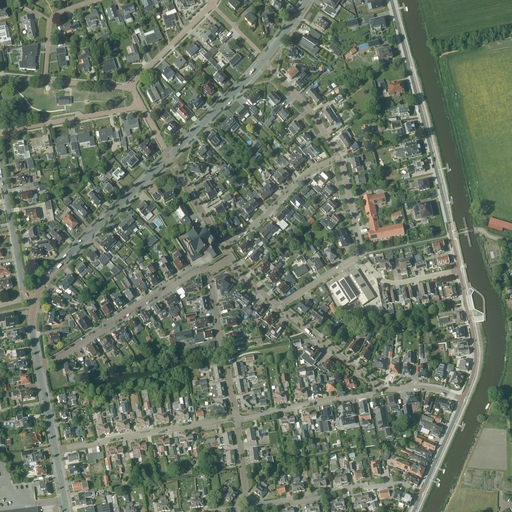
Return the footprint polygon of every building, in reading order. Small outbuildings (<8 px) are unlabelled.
[(152,7),(155,6),(153,0),(150,0),(149,0),(140,0),(144,9),(152,6),(152,7)] [(194,4),(193,0),(181,0),(182,1),(183,0),(184,4),(182,5),(184,9),(188,7),(187,6),(194,4)] [(241,2),(238,0),(234,0),(235,0),(234,0),(232,0),(229,4),(235,10),(240,5),(239,4),(241,2)] [(277,0),(271,0),(276,3),(272,9),(275,11),(276,12),(276,11),(277,11),(278,10),(279,11),(280,11),(281,11),(282,11),(282,10),(283,10),(283,9),(283,8),(282,7),(284,5),(277,1),(277,0)] [(337,5),(329,0),(326,0),(324,4),(335,11),(339,6),(337,5)] [(366,0),(368,4),(371,4),(372,10),(383,7),(381,0),(377,1),(376,0),(366,0)] [(122,10),(119,11),(122,21),(125,20),(126,21),(131,19),(129,14),(135,12),(132,4),(121,8),(122,10)] [(174,10),(172,4),(166,7),(168,13),(174,10)] [(123,23),(122,21),(119,11),(116,12),(115,7),(106,10),(110,21),(117,18),(119,24),(123,23)] [(254,10),(251,7),(246,12),(249,15),(245,19),(251,26),(256,21),(250,14),(254,10)] [(99,20),(97,13),(85,18),(88,27),(96,24),(95,22),(99,20)] [(270,17),(269,13),(263,14),(264,18),(263,19),(265,27),(266,27),(269,27),(268,26),(273,25),(273,24),(274,24),(273,22),(272,22),(271,16),(270,17)] [(174,21),(172,15),(167,17),(166,15),(162,17),(166,30),(172,28),(171,22),(174,21)] [(31,16),(21,18),(22,23),(26,23),(28,35),(25,35),(26,40),(35,38),(34,34),(35,33),(33,20),(32,20),(31,16)] [(375,20),(370,22),(371,25),(370,25),(370,26),(372,34),(381,31),(381,29),(386,28),(383,18),(379,19),(378,20),(376,21),(376,20),(375,20)] [(328,25),(319,19),(315,25),(324,31),(328,25)] [(344,23),(346,29),(346,28),(356,25),(355,20),(344,23)] [(79,29),(77,22),(70,25),(69,23),(58,27),(60,31),(57,32),(59,37),(65,35),(64,32),(71,30),(72,31),(79,29)] [(212,36),(215,33),(218,35),(224,30),(217,23),(214,26),(213,25),(207,32),(212,36)] [(159,40),(162,39),(158,30),(153,31),(154,35),(145,38),(147,45),(158,42),(158,41),(159,40)] [(318,40),(321,36),(312,30),(309,35),(318,40)] [(212,36),(207,32),(205,33),(204,32),(199,37),(204,42),(207,39),(211,43),(215,39),(212,36)] [(7,39),(5,33),(0,34),(0,40),(2,41),(3,47),(11,45),(10,39),(7,39)] [(302,39),(300,42),(304,45),(303,46),(307,49),(308,48),(311,50),(313,47),(314,47),(317,44),(305,35),(304,36),(305,36),(303,39),(302,39)] [(200,48),(194,42),(191,45),(192,46),(185,52),(191,58),(192,57),(193,59),(196,56),(195,54),(196,53),(197,51),(200,48)] [(228,47),(225,44),(217,52),(228,62),(227,63),(231,67),(240,58),(236,54),(234,56),(228,50),(226,49),(228,47)] [(334,52),(337,47),(333,44),(329,49),(334,52)] [(22,63),(20,64),(21,69),(20,69),(35,71),(36,64),(35,64),(35,56),(36,56),(36,53),(37,50),(35,51),(31,51),(30,46),(21,48),(21,49),(22,48),(23,53),(23,54),(23,57),(23,58),(23,63),(22,63)] [(136,53),(134,46),(130,48),(132,55),(124,57),(127,65),(139,61),(136,53)] [(213,47),(209,51),(213,55),(218,51),(213,47)] [(389,49),(390,48),(389,47),(388,48),(378,51),(380,57),(378,57),(380,64),(389,62),(388,60),(393,59),(391,54),(390,52),(389,49)] [(82,60),(84,65),(77,67),(78,72),(83,70),(84,73),(89,72),(88,69),(90,68),(87,59),(87,58),(90,58),(88,51),(87,48),(83,50),(83,52),(84,54),(77,56),(79,61),(82,60)] [(66,55),(65,49),(56,50),(57,57),(58,57),(60,68),(67,67),(65,56),(66,55)] [(213,55),(209,51),(207,54),(203,50),(200,54),(208,61),(213,55)] [(299,50),(298,50),(297,53),(294,52),(294,51),(290,50),(289,53),(288,52),(287,57),(292,58),(291,59),(295,60),(296,56),(301,57),(302,52),(299,50)] [(183,61),(180,58),(173,65),(177,69),(182,64),(185,67),(187,65),(183,61)] [(216,65),(210,59),(207,62),(214,69),(216,70),(214,72),(217,74),(214,78),(214,79),(216,82),(217,81),(220,84),(221,85),(224,82),(223,81),(225,79),(218,72),(221,69),(216,65)] [(116,70),(112,60),(100,64),(103,74),(116,70)] [(168,69),(167,68),(163,72),(164,73),(161,76),(167,82),(174,75),(168,69)] [(299,73),(294,68),(287,75),(292,80),(299,73)] [(303,73),(302,73),(298,77),(300,79),(296,83),(301,89),(305,86),(304,85),(307,83),(303,79),(307,76),(304,72),(303,73)] [(156,80),(155,80),(154,80),(154,81),(153,82),(152,82),(151,83),(151,84),(151,85),(151,86),(151,87),(151,88),(152,91),(147,93),(152,103),(159,99),(161,103),(164,99),(168,95),(171,98),(174,95),(168,88),(165,90),(162,91),(157,81),(156,80)] [(212,84),(209,81),(203,87),(204,89),(203,90),(203,91),(203,92),(205,94),(206,94),(209,97),(209,96),(210,97),(212,95),(211,94),(213,93),(212,92),(213,92),(210,88),(211,87),(210,87),(212,84)] [(404,88),(402,82),(388,86),(391,97),(394,96),(395,97),(400,96),(400,95),(405,93),(405,92),(405,91),(404,89),(404,88)] [(312,100),(317,96),(313,92),(316,89),(313,86),(309,89),(311,91),(308,94),(312,100)] [(248,101),(252,105),(253,105),(258,100),(260,102),(262,100),(255,93),(255,94),(254,93),(252,95),(252,96),(248,101)] [(274,94),(273,94),(265,100),(268,103),(268,102),(273,107),(275,106),(280,102),(276,96),(274,94)] [(343,99),(340,95),(333,100),(335,104),(343,99)] [(320,100),(317,96),(312,100),(317,105),(320,102),(322,105),(326,102),(323,98),(320,100)] [(197,100),(194,98),(190,102),(192,105),(191,106),(196,110),(199,106),(200,107),(202,105),(201,105),(202,104),(197,99),(197,100)] [(184,106),(179,101),(177,104),(170,110),(175,115),(174,115),(175,116),(176,116),(177,117),(178,118),(178,117),(179,117),(184,123),(190,117),(181,108),(184,106)] [(248,113),(242,106),(235,113),(238,115),(236,117),(240,121),(244,118),(244,117),(248,113)] [(332,116),(335,114),(329,106),(325,108),(327,111),(323,114),(327,120),(332,116)] [(280,109),(277,107),(273,111),(270,114),(272,116),(273,115),(280,109)] [(410,109),(408,108),(393,110),(394,115),(398,114),(399,118),(410,116),(409,113),(411,112),(410,109)] [(291,116),(285,109),(281,113),(281,112),(278,115),(284,122),(286,120),(291,116)] [(357,115),(354,110),(349,114),(352,118),(357,115)] [(173,121),(166,114),(161,118),(168,125),(165,129),(171,135),(177,129),(171,123),(173,121)] [(338,119),(335,114),(332,116),(327,120),(331,126),(335,123),(336,126),(340,123),(338,119)] [(260,121),(254,115),(251,118),(256,124),(260,121)] [(271,123),(275,118),(273,116),(266,122),(264,124),(265,124),(264,124),(268,128),(272,124),(271,123)] [(239,127),(230,118),(225,123),(230,129),(233,132),(239,127)] [(138,128),(137,120),(128,122),(123,123),(126,136),(129,135),(128,130),(138,128)] [(302,129),(296,122),(288,129),(290,131),(294,136),(302,129)] [(230,129),(225,123),(219,129),(224,134),(230,129)] [(415,133),(413,123),(404,126),(404,128),(400,130),(401,136),(409,134),(415,133)] [(98,132),(96,133),(97,138),(99,137),(100,143),(107,142),(106,138),(112,137),(113,140),(113,139),(114,142),(114,144),(120,143),(119,141),(119,139),(116,139),(115,133),(112,133),(111,130),(107,131),(104,131),(104,130),(98,131),(98,132)] [(339,137),(343,144),(348,140),(345,136),(348,134),(345,130),(341,132),(342,135),(339,137)] [(90,140),(88,133),(77,135),(79,144),(85,143),(84,141),(90,140)] [(219,143),(223,140),(219,135),(217,137),(214,134),(207,140),(211,145),(212,144),(215,148),(219,143)] [(311,140),(306,134),(302,138),(300,136),(298,138),(301,142),(304,140),(307,143),(311,140)] [(48,141),(47,136),(43,137),(43,138),(30,140),(32,148),(35,148),(36,150),(41,149),(43,148),(44,149),(45,149),(45,148),(49,147),(49,146),(48,142),(48,141)] [(64,148),(63,145),(68,144),(67,137),(56,139),(57,146),(56,146),(57,154),(60,154),(60,157),(67,155),(65,148),(64,148)] [(351,138),(348,140),(343,144),(347,150),(351,148),(353,152),(359,148),(355,142),(354,143),(351,138)] [(25,155),(23,141),(17,142),(17,145),(13,145),(13,147),(14,152),(17,152),(17,156),(25,155)] [(258,142),(251,149),(254,152),(261,146),(258,142)] [(421,155),(418,142),(403,146),(404,149),(394,151),(396,158),(406,156),(406,159),(421,155)] [(146,147),(143,144),(139,148),(142,151),(141,152),(144,155),(142,157),(145,160),(147,158),(153,153),(150,150),(152,148),(150,146),(148,147),(147,146),(146,147)] [(302,152),(304,154),(306,157),(308,155),(312,159),(314,156),(315,157),(319,153),(314,147),(313,147),(311,145),(308,147),(307,148),(302,152)] [(294,153),(291,156),(300,166),(305,161),(301,157),(304,154),(302,152),(299,148),(297,146),(294,149),(296,151),(298,154),(296,156),(294,153)] [(201,157),(202,159),(204,159),(205,158),(205,157),(205,156),(203,155),(205,153),(210,158),(213,154),(208,150),(206,152),(203,148),(197,154),(200,158),(201,157)] [(137,162),(134,159),(136,156),(131,151),(128,155),(128,156),(129,157),(123,162),(122,162),(122,163),(125,166),(127,165),(128,166),(129,167),(131,170),(136,165),(135,164),(137,163),(137,162)] [(282,156),(279,159),(286,167),(289,164),(295,170),(300,166),(291,156),(289,158),(291,160),(288,163),(285,160),(282,156)] [(363,161),(362,156),(356,157),(357,160),(351,161),(353,170),(356,169),(357,173),(364,172),(363,167),(360,168),(358,162),(363,161)] [(32,163),(32,159),(23,161),(23,162),(15,164),(16,168),(16,167),(17,172),(28,170),(34,169),(33,163),(32,163)] [(278,159),(275,162),(279,165),(282,168),(279,171),(278,170),(276,172),(284,180),(289,176),(285,172),(283,170),(286,167),(279,159),(278,159)] [(425,171),(422,161),(413,163),(414,166),(407,168),(409,173),(415,172),(416,174),(425,171)] [(200,166),(194,165),(193,167),(192,167),(191,172),(195,173),(195,174),(198,175),(199,174),(201,174),(203,177),(209,173),(208,172),(209,168),(200,165),(200,166)] [(105,177),(106,178),(109,181),(113,177),(117,182),(124,176),(118,170),(114,174),(111,171),(105,177)] [(274,170),(272,171),(274,173),(276,175),(273,178),(279,185),(284,180),(276,172),(274,170)] [(330,178),(325,173),(321,176),(318,173),(312,180),(316,184),(320,181),(324,185),(330,178)] [(30,180),(29,174),(25,175),(25,176),(26,176),(18,178),(19,183),(19,186),(22,185),(27,184),(30,183),(29,180),(30,180)] [(366,183),(364,175),(360,176),(360,177),(355,178),(357,185),(366,183)] [(109,181),(106,178),(101,183),(104,186),(101,189),(104,192),(105,191),(109,195),(110,195),(113,192),(112,191),(113,191),(112,189),(112,188),(109,185),(108,184),(110,182),(109,181)] [(263,190),(268,196),(273,192),(270,188),(272,186),(267,180),(264,183),(267,186),(263,190)] [(429,184),(428,180),(412,183),(413,189),(419,187),(420,192),(429,189),(428,184),(429,184)] [(203,186),(207,193),(214,189),(212,187),(214,186),(211,181),(203,186)] [(214,189),(207,193),(206,194),(209,200),(217,195),(217,194),(221,192),(221,193),(225,190),(221,185),(214,189)] [(334,193),(328,187),(325,190),(323,188),(318,192),(321,195),(320,197),(322,199),(325,196),(328,198),(334,193)] [(99,193),(94,188),(91,190),(93,192),(89,196),(92,199),(90,201),(97,208),(102,202),(96,196),(96,195),(99,193)] [(309,192),(306,188),(300,194),(306,199),(310,195),(311,197),(314,193),(311,190),(309,192)] [(160,190),(158,189),(156,192),(158,195),(156,197),(154,194),(152,196),(155,201),(158,200),(158,199),(161,197),(164,203),(172,199),(172,200),(175,198),(174,197),(175,197),(171,191),(164,195),(160,190)] [(263,201),(268,196),(263,190),(258,194),(255,191),(253,194),(258,199),(260,197),(263,201)] [(35,196),(34,191),(26,192),(26,193),(21,194),(22,200),(28,199),(29,205),(33,204),(36,203),(36,200),(37,200),(36,195),(35,196)] [(385,203),(383,194),(372,196),(363,198),(367,219),(368,219),(371,231),(369,232),(371,242),(404,234),(402,225),(379,230),(374,205),(385,203)] [(247,204),(253,211),(258,206),(254,202),(257,200),(252,195),(249,198),(251,200),(247,204)] [(303,203),(296,196),(290,203),(297,210),(301,206),(306,210),(310,206),(306,201),(303,203)] [(71,203),(67,198),(63,202),(67,207),(71,203)] [(253,211),(247,204),(242,199),(238,204),(242,209),(241,210),(240,209),(237,212),(240,215),(242,217),(245,214),(245,213),(248,216),(253,211)] [(54,221),(50,201),(44,202),(48,223),(54,221)] [(228,209),(223,201),(220,203),(221,204),(214,209),(217,215),(222,213),(223,213),(224,212),(224,211),(228,209)] [(337,206),(331,201),(327,205),(326,204),(320,209),(325,214),(330,208),(332,211),(337,206)] [(84,205),(81,202),(76,207),(79,209),(76,212),(83,219),(87,216),(87,217),(90,214),(89,214),(89,213),(82,206),(84,205)] [(156,208),(151,202),(146,207),(143,203),(136,210),(145,218),(156,208)] [(406,205),(404,205),(405,210),(404,210),(405,214),(407,213),(406,210),(408,210),(413,209),(414,215),(415,215),(416,219),(422,218),(422,221),(426,220),(426,218),(432,217),(433,216),(432,213),(430,208),(431,208),(430,204),(418,207),(417,202),(406,205)] [(188,217),(182,207),(176,211),(181,221),(180,222),(183,228),(190,224),(187,217),(188,217)] [(279,213),(284,218),(284,217),(287,220),(294,213),(290,209),(288,211),(284,208),(282,210),(281,210),(279,213)] [(35,211),(35,209),(34,209),(31,209),(24,210),(25,217),(32,216),(33,221),(40,220),(38,210),(35,211)] [(62,214),(63,215),(64,216),(63,216),(64,217),(63,218),(64,218),(74,228),(75,229),(78,226),(74,222),(74,221),(72,219),(71,220),(67,215),(70,213),(66,209),(62,213),(61,213),(61,214),(62,214)] [(284,218),(279,213),(276,215),(277,216),(274,218),(278,222),(276,224),(283,231),(288,226),(282,220),(284,218)] [(64,216),(63,215),(61,217),(58,214),(55,218),(59,222),(61,221),(71,231),(74,228),(64,218),(63,218),(64,217),(63,216),(64,216)] [(329,217),(321,221),(326,226),(328,226),(332,230),(336,225),(341,221),(335,216),(331,219),(329,217)] [(129,218),(123,223),(132,232),(136,229),(134,227),(136,224),(138,227),(140,225),(142,226),(144,224),(137,217),(135,219),(136,220),(134,222),(134,223),(129,218)] [(242,224),(238,218),(235,220),(231,222),(229,219),(223,223),(223,225),(225,228),(228,232),(235,228),(234,228),(238,225),(238,226),(242,224)] [(511,225),(490,219),(488,228),(502,232),(503,228),(511,231),(511,225)] [(130,234),(132,232),(123,223),(118,228),(120,230),(116,233),(118,235),(120,237),(125,242),(128,239),(125,236),(127,233),(130,234)] [(267,226),(264,229),(272,236),(275,233),(279,229),(275,225),(273,227),(269,224),(267,226)] [(61,231),(56,226),(54,229),(55,230),(51,234),(54,237),(53,238),(59,245),(64,239),(59,233),(61,231)] [(39,236),(37,227),(31,228),(32,230),(28,231),(29,235),(28,235),(29,238),(30,238),(31,242),(37,241),(36,237),(39,236)] [(199,232),(196,229),(194,230),(195,232),(189,235),(188,234),(186,235),(187,240),(184,242),(185,245),(183,247),(188,254),(190,253),(191,255),(189,257),(192,262),(198,258),(199,259),(202,257),(200,254),(206,250),(212,259),(213,259),(218,256),(219,255),(211,243),(212,243),(204,230),(199,232)] [(262,232),(259,234),(263,238),(261,240),(266,245),(268,243),(267,242),(269,239),(272,236),(264,229),(262,231),(262,232)] [(348,238),(345,230),(333,235),(336,241),(339,240),(342,248),(350,245),(347,238),(348,238)] [(104,242),(110,249),(114,245),(119,249),(122,246),(117,241),(115,243),(109,237),(104,242)] [(253,244),(250,240),(246,243),(246,242),(243,245),(242,245),(238,248),(243,253),(250,248),(249,247),(253,244)] [(110,249),(104,242),(99,247),(105,253),(108,251),(111,254),(111,253),(113,255),(115,253),(110,249)] [(255,252),(248,258),(253,263),(253,262),(254,263),(260,257),(260,258),(262,256),(260,253),(262,250),(260,248),(264,244),(262,242),(258,246),(257,245),(253,250),(255,252)] [(444,242),(443,242),(432,244),(433,248),(427,249),(428,256),(433,255),(432,253),(434,252),(435,255),(444,252),(443,247),(444,247),(445,245),(444,242)] [(336,252),(331,243),(330,244),(331,246),(327,249),(329,251),(325,253),(330,262),(336,259),(333,254),(336,252)] [(46,251),(45,245),(40,246),(40,249),(38,249),(32,251),(33,258),(43,256),(42,253),(42,252),(46,251)] [(501,255),(500,251),(488,252),(489,261),(496,260),(496,255),(501,255)] [(184,257),(180,252),(178,253),(173,256),(176,261),(173,263),(178,271),(186,266),(181,259),(184,257)] [(404,260),(405,262),(406,269),(407,269),(412,268),(411,261),(414,261),(412,255),(411,255),(411,252),(408,253),(408,256),(407,256),(408,259),(404,260)] [(102,258),(100,256),(97,258),(92,253),(87,258),(91,263),(91,264),(90,264),(93,267),(98,262),(99,263),(102,267),(109,261),(108,260),(104,256),(102,258)] [(268,259),(267,258),(266,256),(261,260),(263,262),(257,267),(260,271),(263,274),(269,268),(267,266),(269,264),(266,261),(268,259)] [(170,263),(167,257),(160,261),(164,266),(160,269),(166,279),(173,274),(167,264),(170,263)] [(385,262),(384,260),(380,261),(380,257),(375,259),(376,265),(379,264),(380,270),(386,269),(385,262)] [(388,262),(385,262),(386,269),(386,271),(392,270),(391,264),(394,263),(393,257),(388,258),(388,262)] [(449,264),(448,257),(432,261),(434,268),(449,264)] [(313,262),(311,259),(306,261),(309,267),(312,265),(316,271),(322,267),(317,260),(313,262)] [(407,271),(407,269),(406,269),(405,262),(401,263),(400,260),(395,261),(397,266),(400,266),(401,272),(407,271)] [(281,265),(279,263),(274,267),(275,268),(271,271),(273,273),(268,278),(268,279),(269,281),(270,281),(270,282),(272,283),(273,284),(282,275),(276,269),(279,267),(281,265)] [(1,268),(0,264),(0,274),(2,274),(2,276),(10,274),(9,267),(1,268)] [(84,268),(81,264),(74,270),(79,275),(82,278),(86,274),(83,271),(85,269),(87,271),(86,272),(89,275),(92,272),(87,266),(84,268)] [(157,272),(153,264),(147,268),(150,274),(147,275),(144,277),(146,279),(148,278),(153,287),(159,283),(154,274),(157,272)] [(307,271),(303,265),(293,272),(297,278),(307,271)] [(330,288),(329,288),(342,308),(343,308),(342,307),(349,303),(349,305),(358,299),(363,307),(376,299),(370,290),(357,270),(350,275),(345,278),(346,280),(343,282),(337,285),(336,284),(330,288)] [(137,280),(144,292),(147,291),(146,290),(147,289),(142,281),(145,279),(140,272),(134,276),(137,280)] [(64,281),(69,286),(76,278),(72,275),(70,277),(69,276),(68,276),(66,278),(66,279),(64,281)] [(225,295),(226,300),(234,299),(236,296),(240,291),(237,289),(237,288),(234,286),(235,283),(227,277),(226,276),(224,276),(222,276),(220,279),(219,279),(218,278),(217,280),(217,282),(217,284),(218,290),(221,289),(222,296),(225,295)] [(293,284),(287,277),(284,280),(287,283),(285,284),(283,283),(281,285),(277,289),(280,292),(279,292),(282,295),(289,289),(288,288),(290,286),(290,287),(293,284)] [(99,288),(105,283),(101,278),(95,284),(99,288)] [(132,286),(129,280),(127,278),(123,280),(128,289),(126,290),(128,291),(124,293),(126,296),(125,296),(127,299),(128,298),(130,302),(136,298),(133,293),(130,288),(132,286)] [(142,294),(144,292),(137,280),(135,282),(132,278),(129,280),(132,286),(134,289),(136,288),(140,294),(141,293),(142,294)] [(199,279),(198,278),(196,280),(196,281),(192,283),(182,289),(185,294),(194,292),(193,291),(198,290),(198,289),(202,288),(201,283),(202,282),(201,279),(200,279),(199,279)] [(11,284),(10,279),(0,281),(0,291),(3,291),(3,290),(12,288),(12,287),(13,286),(12,284),(11,284)] [(69,286),(64,281),(59,287),(61,289),(61,290),(63,292),(64,291),(64,292),(67,289),(71,292),(75,296),(77,293),(69,286)] [(432,284),(426,285),(428,296),(434,295),(435,297),(438,296),(436,289),(433,289),(432,284)] [(324,285),(320,287),(323,293),(328,290),(324,285)] [(428,296),(426,285),(420,287),(421,292),(418,293),(420,300),(422,299),(423,301),(429,300),(428,296)] [(444,294),(456,291),(455,286),(445,288),(445,290),(440,291),(441,295),(444,295),(444,294)] [(416,300),(420,300),(418,293),(415,293),(414,288),(408,289),(410,300),(416,299),(416,300)] [(403,296),(400,296),(401,304),(401,303),(402,303),(404,303),(404,301),(409,300),(410,300),(408,289),(402,290),(403,296)] [(457,297),(456,291),(444,294),(444,295),(441,295),(442,298),(445,297),(447,297),(447,299),(457,297)] [(236,296),(234,299),(236,302),(238,300),(242,304),(248,297),(246,295),(243,292),(238,298),(236,296)] [(396,292),(389,293),(392,304),(398,302),(398,304),(401,304),(400,296),(397,297),(396,292)] [(121,297),(119,293),(113,297),(115,300),(114,302),(114,303),(116,306),(118,309),(122,306),(122,307),(124,305),(119,298),(121,297)] [(392,304),(389,293),(384,294),(385,299),(382,300),(383,307),(386,307),(386,305),(392,304)] [(170,297),(168,299),(173,308),(175,310),(177,313),(179,311),(178,309),(176,306),(175,305),(178,303),(173,295),(172,296),(172,295),(170,297)] [(70,299),(69,299),(64,296),(63,296),(62,299),(55,297),(52,304),(57,306),(57,307),(62,307),(63,305),(65,306),(67,301),(69,302),(70,299)] [(110,304),(106,297),(103,299),(105,302),(100,305),(102,309),(101,309),(106,317),(112,312),(108,305),(110,304)] [(245,313),(246,314),(250,309),(251,307),(248,305),(252,300),(250,298),(249,298),(248,297),(242,304),(245,306),(242,310),(245,313)] [(319,301),(313,297),(309,303),(306,301),(304,304),(302,302),(297,308),(305,314),(310,308),(309,308),(313,302),(316,305),(319,301)] [(165,301),(164,301),(167,306),(169,310),(167,312),(168,314),(169,314),(169,315),(171,318),(174,317),(173,316),(174,315),(177,313),(175,310),(173,308),(168,299),(167,299),(164,300),(165,301)] [(194,305),(194,307),(206,305),(205,299),(196,300),(197,304),(196,304),(194,305)] [(240,306),(236,302),(234,299),(226,300),(227,303),(223,304),(225,311),(233,309),(232,305),(234,305),(237,308),(240,306)] [(156,305),(152,308),(155,312),(154,312),(156,315),(158,314),(161,319),(168,314),(167,312),(165,309),(162,311),(160,306),(159,307),(158,304),(156,305)] [(98,311),(95,305),(91,308),(92,310),(88,313),(95,324),(101,320),(96,312),(98,311)] [(254,312),(250,309),(246,314),(249,317),(251,314),(256,319),(258,316),(260,317),(265,310),(259,305),(258,308),(254,312)] [(315,321),(325,308),(323,306),(320,309),(320,310),(319,312),(316,310),(310,317),(311,317),(310,318),(311,318),(311,319),(311,320),(312,320),(313,320),(314,319),(315,321)] [(325,308),(315,321),(320,325),(324,321),(324,320),(326,318),(323,315),(325,313),(325,314),(328,310),(325,308)] [(65,312),(59,311),(58,316),(56,316),(56,315),(51,314),(50,316),(49,321),(48,320),(48,324),(52,325),(52,324),(58,324),(58,322),(61,323),(62,315),(64,316),(65,312)] [(86,316),(83,311),(80,313),(77,315),(80,321),(78,322),(83,331),(90,327),(87,323),(87,322),(85,318),(84,318),(83,317),(86,316)] [(151,319),(146,312),(140,316),(144,322),(144,323),(143,324),(144,326),(151,322),(155,330),(160,327),(153,317),(151,319)] [(464,322),(462,312),(454,313),(455,316),(453,316),(454,320),(456,320),(456,324),(464,322)] [(0,315),(0,322),(5,321),(6,327),(18,325),(17,317),(14,317),(13,313),(3,315),(0,315)] [(241,319),(240,314),(229,316),(230,320),(226,320),(227,323),(228,327),(233,327),(238,326),(237,320),(241,319)] [(276,319),(270,314),(264,322),(261,319),(256,326),(258,328),(261,324),(265,328),(268,325),(269,326),(272,323),(273,323),(276,319)] [(210,324),(208,317),(198,319),(196,320),(196,317),(187,319),(187,322),(190,321),(190,323),(196,322),(198,327),(198,328),(205,327),(205,325),(210,324)] [(138,326),(134,320),(128,323),(132,330),(134,329),(137,334),(144,330),(141,325),(138,326)] [(269,332),(266,336),(268,337),(271,334),(274,337),(278,333),(279,334),(285,328),(280,324),(275,330),(272,328),(269,332)] [(453,328),(453,326),(447,327),(447,331),(452,330),(452,334),(456,333),(457,339),(465,338),(463,328),(453,330),(453,328)] [(119,329),(117,331),(125,344),(128,342),(131,340),(133,344),(136,342),(132,336),(130,338),(127,334),(128,334),(126,331),(125,331),(122,327),(122,328),(122,327),(119,329)] [(56,334),(48,335),(49,338),(50,343),(51,343),(51,346),(54,345),(54,344),(55,344),(60,343),(59,340),(64,339),(63,333),(68,333),(68,328),(58,329),(59,332),(59,333),(56,334)] [(204,332),(203,330),(195,331),(196,337),(194,337),(196,344),(204,343),(203,340),(212,338),(211,332),(208,332),(204,332)] [(19,331),(5,333),(6,339),(13,338),(13,342),(21,341),(20,336),(21,334),(21,333),(19,331)] [(123,345),(125,344),(117,331),(115,332),(115,331),(112,333),(112,334),(115,338),(114,339),(116,342),(119,340),(123,345)] [(192,339),(191,331),(175,334),(177,342),(192,339)] [(241,336),(240,331),(233,332),(234,334),(231,334),(230,334),(230,335),(229,335),(231,341),(239,340),(238,336),(241,336)] [(111,345),(106,337),(100,341),(105,348),(103,349),(106,353),(112,349),(114,352),(117,350),(113,343),(111,345)] [(361,342),(358,339),(355,343),(354,342),(349,349),(354,353),(360,347),(358,345),(361,342)] [(301,358),(300,359),(311,367),(312,367),(313,366),(315,364),(322,354),(316,350),(313,347),(312,348),(310,347),(308,349),(307,348),(306,345),(306,344),(301,345),(302,351),(303,351),(303,352),(304,352),(305,352),(301,358)] [(98,350),(94,345),(92,346),(91,347),(87,349),(87,350),(87,352),(88,353),(89,353),(92,358),(96,355),(98,358),(103,355),(99,349),(98,350)] [(372,346),(369,345),(366,350),(364,349),(360,357),(364,360),(367,362),(371,353),(370,352),(371,351),(370,350),(372,346)] [(373,364),(373,368),(375,368),(375,369),(378,369),(378,370),(385,371),(386,361),(386,358),(388,358),(389,347),(384,347),(384,358),(382,357),(377,357),(377,361),(375,360),(375,364),(373,364)] [(452,351),(453,353),(454,353),(455,357),(459,356),(459,355),(469,355),(469,349),(464,349),(464,347),(458,348),(459,349),(452,349),(452,351)] [(24,354),(23,350),(15,352),(15,351),(11,352),(12,356),(16,355),(17,359),(24,357),(24,356),(25,356),(25,354),(24,354)] [(414,353),(408,353),(408,364),(405,364),(405,368),(403,368),(403,376),(411,376),(411,368),(410,368),(410,364),(414,364),(414,353)] [(84,365),(82,358),(78,359),(78,362),(70,364),(70,365),(64,366),(64,370),(64,374),(65,374),(65,375),(71,374),(71,371),(79,370),(78,366),(84,365)] [(331,361),(329,359),(329,360),(328,360),(324,366),(321,363),(318,368),(322,371),(325,373),(327,370),(329,372),(334,365),(331,362),(331,361)] [(464,361),(461,360),(460,366),(459,370),(469,372),(469,361),(464,360),(464,361)] [(26,367),(25,361),(7,365),(7,369),(15,368),(15,371),(16,371),(17,371),(19,371),(19,370),(25,369),(25,370),(26,370),(27,370),(27,369),(27,368),(27,367),(26,367)] [(399,365),(391,364),(391,366),(389,366),(389,370),(391,370),(390,373),(391,373),(391,374),(393,374),(395,374),(397,375),(398,374),(399,365)] [(448,366),(441,364),(439,372),(437,371),(435,380),(436,380),(436,381),(438,381),(439,381),(440,381),(440,380),(444,380),(446,373),(444,373),(445,371),(449,372),(448,366)] [(425,371),(425,365),(421,365),(421,371),(418,371),(418,379),(427,379),(427,371),(425,371)] [(208,373),(209,376),(221,374),(219,367),(213,368),(213,369),(210,369),(211,373),(208,373)] [(92,368),(88,369),(93,380),(97,378),(92,368)] [(246,372),(246,369),(234,371),(235,378),(243,376),(242,376),(245,376),(244,372),(246,372)] [(455,374),(451,372),(448,378),(453,379),(452,380),(453,380),(451,384),(456,386),(456,388),(459,389),(460,388),(463,381),(465,377),(456,374),(455,374)] [(29,380),(28,376),(16,378),(16,377),(12,378),(13,383),(21,381),(22,385),(29,384),(29,383),(30,383),(30,380),(29,380)] [(324,385),(324,383),(323,376),(319,377),(320,383),(316,383),(319,396),(323,395),(321,386),(324,385)] [(349,379),(349,376),(345,377),(347,389),(348,389),(349,390),(351,389),(355,388),(356,386),(356,384),(354,383),(353,378),(349,379)] [(334,384),(333,381),(328,382),(328,385),(327,385),(329,393),(330,393),(331,393),(331,392),(336,391),(335,384),(334,384)] [(212,392),(212,393),(224,391),(222,384),(216,385),(213,386),(214,390),(211,390),(212,392)] [(250,388),(249,386),(237,388),(238,395),(246,393),(245,393),(248,392),(247,389),(250,388)] [(279,388),(281,403),(287,402),(286,396),(285,396),(285,392),(282,393),(281,388),(279,388)] [(33,396),(31,390),(25,391),(18,392),(18,390),(12,391),(13,397),(21,396),(21,399),(24,398),(24,399),(28,399),(28,398),(33,397),(32,397),(33,396)] [(77,400),(76,394),(65,396),(65,395),(58,397),(58,398),(58,400),(59,400),(60,405),(67,403),(68,403),(69,407),(72,406),(76,406),(75,401),(77,400)] [(417,398),(417,394),(412,395),(406,395),(406,399),(405,400),(406,406),(403,407),(405,418),(406,420),(411,419),(409,406),(411,405),(412,404),(413,405),(414,405),(414,404),(419,404),(418,398),(417,398)] [(395,411),(399,410),(398,405),(397,397),(387,398),(388,406),(387,406),(386,406),(388,413),(391,413),(391,412),(395,411)] [(434,401),(427,399),(424,407),(427,408),(425,413),(429,414),(432,407),(434,401)] [(383,406),(382,400),(378,401),(378,400),(376,401),(375,400),(373,400),(373,401),(372,402),(373,409),(375,409),(376,409),(377,413),(376,413),(379,429),(388,428),(387,424),(384,406),(383,406)] [(449,404),(437,400),(435,403),(437,404),(435,409),(440,411),(440,409),(446,411),(451,413),(454,405),(449,403),(449,404)] [(211,410),(226,407),(225,401),(219,403),(215,404),(216,406),(211,407),(211,410)] [(129,412),(127,402),(121,403),(122,405),(121,405),(121,407),(119,407),(120,414),(129,412)] [(367,405),(366,402),(359,403),(361,415),(358,416),(361,427),(370,425),(370,420),(368,405),(367,405)] [(183,405),(180,406),(183,420),(188,419),(187,413),(187,414),(186,410),(183,411),(183,405)] [(354,410),(353,405),(347,406),(346,406),(344,406),(344,407),(343,407),(344,413),(343,413),(344,417),(345,417),(345,418),(341,419),(342,427),(356,425),(354,418),(348,420),(348,417),(355,415),(354,413),(355,412),(354,410)] [(161,409),(163,424),(169,423),(168,417),(167,417),(166,414),(164,414),(163,409),(161,409)] [(331,412),(330,409),(326,410),(325,409),(324,410),(323,410),(324,414),(324,416),(321,417),(322,424),(324,433),(329,431),(328,422),(329,422),(331,421),(332,421),(334,421),(332,412),(331,412)] [(68,414),(67,411),(60,412),(61,417),(63,416),(63,419),(69,418),(69,421),(73,420),(72,414),(68,414)] [(311,426),(309,412),(306,413),(306,415),(303,416),(304,422),(308,421),(309,426),(311,426)] [(312,412),(309,412),(311,426),(314,425),(313,420),(317,419),(316,413),(313,414),(312,412)] [(140,413),(143,428),(149,427),(148,421),(147,421),(146,417),(144,418),(143,413),(140,413)] [(23,420),(22,416),(14,418),(15,423),(20,422),(22,430),(31,429),(29,419),(27,420),(27,419),(23,420)] [(121,416),(124,431),(129,430),(128,424),(127,421),(124,421),(123,416),(121,416)] [(289,430),(287,416),(284,417),(284,419),(281,419),(282,426),(286,425),(287,430),(289,430)] [(287,416),(289,430),(292,429),(291,424),(295,423),(294,417),(291,418),(290,416),(287,416)] [(419,427),(417,431),(421,433),(423,429),(429,432),(430,431),(432,432),(431,436),(439,439),(443,430),(441,428),(435,425),(433,424),(434,421),(434,420),(422,416),(419,425),(419,427)] [(101,420),(104,435),(109,434),(108,428),(107,424),(104,425),(103,420),(101,420)] [(79,436),(78,432),(73,432),(73,429),(65,430),(65,435),(64,436),(65,438),(66,439),(71,438),(71,439),(74,439),(74,437),(79,436)] [(40,438),(39,433),(27,435),(27,434),(23,434),(24,440),(31,439),(32,445),(41,444),(41,442),(42,441),(40,440),(40,438)] [(188,434),(184,435),(187,448),(189,448),(188,443),(193,442),(191,435),(188,436),(188,434)] [(218,442),(232,440),(230,434),(222,435),(223,440),(221,440),(220,439),(217,440),(218,442)] [(256,442),(255,437),(258,437),(258,438),(262,437),(261,434),(247,437),(248,443),(256,442)] [(187,448),(184,435),(181,435),(182,437),(178,438),(180,444),(184,444),(185,449),(187,448)] [(161,439),(164,452),(166,452),(165,447),(170,446),(168,440),(165,440),(164,438),(161,439)] [(162,453),(164,452),(161,439),(158,439),(158,441),(155,442),(156,449),(161,448),(162,453)] [(432,443),(426,440),(423,446),(434,451),(436,446),(432,444),(432,443)] [(141,457),(143,456),(142,451),(146,450),(145,444),(142,444),(141,442),(138,443),(141,457)] [(141,457),(138,443),(135,444),(135,446),(132,446),(133,453),(137,452),(138,457),(141,457)] [(412,452),(415,453),(417,449),(426,453),(426,455),(427,455),(431,457),(433,453),(415,445),(412,452)] [(118,465),(115,447),(112,448),(112,450),(109,450),(110,457),(114,456),(116,465),(118,465)] [(122,465),(121,460),(120,460),(119,455),(123,455),(122,448),(119,449),(118,447),(115,447),(118,466),(122,465)] [(430,461),(431,457),(427,455),(426,455),(426,453),(417,449),(415,453),(424,457),(423,458),(430,461)] [(38,454),(38,453),(35,454),(32,455),(33,463),(36,462),(44,461),(43,453),(38,454)] [(78,456),(77,454),(67,456),(68,458),(67,458),(67,460),(68,460),(69,462),(79,461),(79,462),(83,462),(82,455),(78,456)] [(423,459),(411,454),(410,457),(420,462),(419,465),(420,466),(426,469),(429,462),(423,459)] [(397,459),(396,463),(405,466),(423,474),(425,470),(416,466),(416,467),(409,464),(409,465),(397,459)] [(380,470),(379,460),(370,462),(372,473),(375,472),(375,476),(380,475),(379,470),(380,470)] [(405,466),(396,463),(394,465),(410,472),(409,473),(421,478),(423,474),(405,466)] [(84,469),(84,465),(78,466),(78,465),(69,467),(70,476),(79,474),(79,470),(84,469)] [(38,468),(38,466),(28,468),(28,473),(33,472),(33,471),(35,471),(36,477),(37,479),(41,478),(40,476),(45,475),(45,474),(46,474),(46,472),(45,471),(45,467),(38,468)] [(363,470),(363,467),(359,468),(359,471),(354,473),(356,480),(360,478),(360,480),(365,479),(363,470)] [(309,477),(309,478),(313,478),(313,470),(303,471),(304,478),(309,477)] [(339,470),(342,483),(347,482),(346,475),(342,475),(341,473),(343,473),(342,470),(339,470)] [(420,479),(406,473),(404,477),(406,478),(405,480),(409,482),(417,486),(420,479)] [(321,474),(318,474),(321,488),(326,486),(325,479),(321,480),(320,477),(322,477),(321,474)] [(296,477),(299,492),(305,491),(304,483),(300,484),(299,482),(299,481),(300,481),(299,477),(296,477)] [(44,485),(44,481),(34,483),(34,487),(40,486),(41,490),(43,489),(44,495),(51,494),(49,485),(44,485)] [(78,484),(78,481),(74,482),(74,485),(72,485),(73,492),(79,491),(79,492),(85,491),(88,490),(87,483),(86,483),(84,483),(78,484)] [(257,495),(261,489),(259,487),(260,487),(259,485),(258,486),(257,485),(252,491),(257,495)] [(280,485),(276,486),(278,495),(286,493),(285,487),(281,487),(280,485)] [(227,494),(233,498),(237,493),(231,489),(230,490),(229,489),(228,491),(229,492),(227,494)] [(261,489),(257,495),(262,498),(266,492),(265,492),(266,490),(264,489),(263,490),(261,489)] [(405,494),(394,490),(391,498),(400,502),(399,503),(400,503),(399,506),(403,507),(404,505),(409,507),(413,497),(405,494)] [(75,501),(85,499),(95,497),(94,492),(84,494),(85,495),(74,497),(75,501)] [(233,498),(227,494),(226,496),(225,495),(223,496),(224,497),(223,498),(230,503),(233,498)] [(362,495),(364,502),(369,501),(369,502),(372,501),(371,497),(369,498),(367,494),(362,495)] [(359,504),(364,502),(362,495),(357,496),(358,501),(355,502),(355,506),(359,505),(359,504)] [(165,497),(162,497),(164,511),(170,511),(169,503),(165,504),(164,501),(164,502),(164,501),(166,501),(165,497)] [(342,500),(336,501),(338,509),(342,509),(342,511),(345,510),(344,507),(342,500)]
